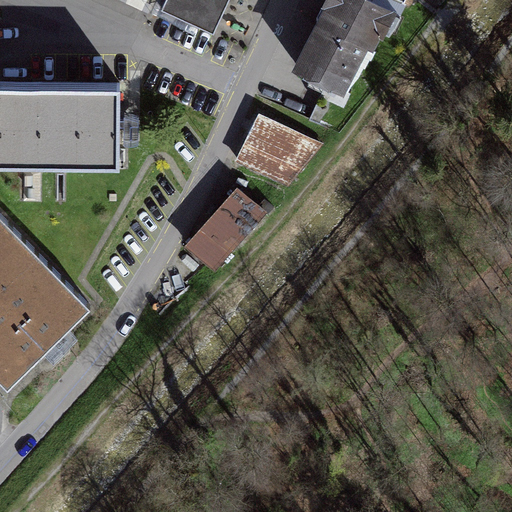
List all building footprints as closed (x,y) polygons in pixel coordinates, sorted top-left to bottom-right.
[(228,0),(164,0),(161,7),(214,32),(228,0)] [(328,0),(296,66),(343,93),(419,0),(328,0)] [(0,170),(119,165),(124,89),(0,85),(0,170)] [(316,148),(262,120),(239,164),(293,192),(316,148)] [(266,219),(237,194),(191,249),(220,274),(266,219)] [(91,309),(0,218),(0,383),(8,392),(91,309)]
